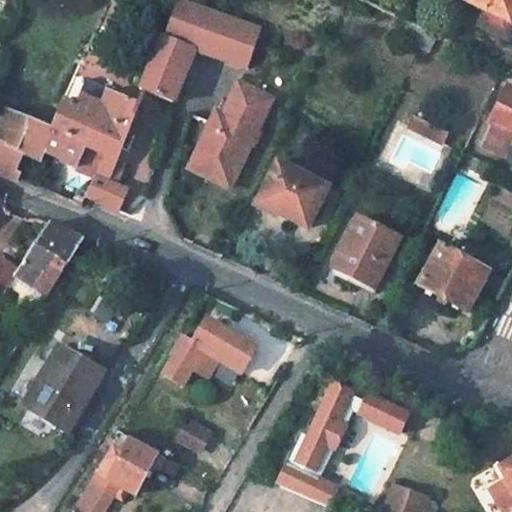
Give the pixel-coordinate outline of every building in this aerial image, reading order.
[(138,0),(136,5),(152,11),(156,0),(138,0)] [(173,102),(194,49),(246,71),(262,33),(182,0),(178,0),(163,37),(160,35),(139,88),(173,102)] [(511,13),(511,0),(463,0),(462,2),(485,12),(478,28),(508,40),(511,30),(511,16),(511,17),(511,13)] [(497,122),(487,144),(506,152),(511,138),(511,83),(508,82),(492,120),(497,122)] [(207,124),(195,154),(214,162),(208,177),(231,189),(249,146),(242,141),(248,128),(255,131),(269,99),(235,85),(225,109),(217,129),(207,124)] [(118,212),(127,190),(106,181),(139,104),(107,91),(102,107),(80,97),(78,102),(64,96),(51,128),(50,129),(55,132),(85,144),(104,152),(85,198),(118,212)] [(413,99),(407,110),(434,122),(439,111),(413,99)] [(217,129),(225,109),(215,105),(207,124),(217,129)] [(7,110),(0,126),(0,174),(15,180),(18,172),(24,154),(42,162),(47,151),(55,132),(50,129),(51,128),(7,110)] [(452,117),(439,111),(434,122),(446,128),(452,117)] [(249,146),(255,131),(248,128),(242,141),(249,146)] [(55,132),(47,151),(77,165),(85,144),(55,132)] [(214,162),(195,154),(188,169),(208,177),(214,162)] [(273,162),(253,205),(303,229),(324,185),(273,162)] [(355,218),(333,267),(376,286),(399,237),(355,218)] [(16,278),(49,298),(85,241),(49,226),(20,272),(16,278)] [(439,245),(417,286),(465,312),(486,271),(439,245)] [(20,272),(0,259),(0,289),(6,294),(16,278),(20,272)] [(171,352),(176,355),(165,375),(183,386),(192,369),(207,377),(218,358),(241,371),(255,346),(225,329),(223,334),(204,323),(192,343),(180,336),(171,352)] [(103,374),(60,348),(23,407),(67,434),(103,374)] [(334,390),(310,441),(337,454),(347,431),(339,427),(352,397),(334,390)] [(177,437),(204,453),(215,432),(188,416),(177,437)] [(106,511),(115,499),(123,503),(128,494),(133,498),(157,457),(122,437),(77,511),(106,511)] [(511,461),(500,468),(505,476),(511,488),(511,507),(511,461)] [(511,507),(511,488),(505,476),(488,487),(503,511),(504,511),(511,507)] [(420,511),(427,494),(393,482),(385,503),(398,507),(395,511),(420,511)] [(395,511),(398,507),(385,503),(381,511),(395,511)]
